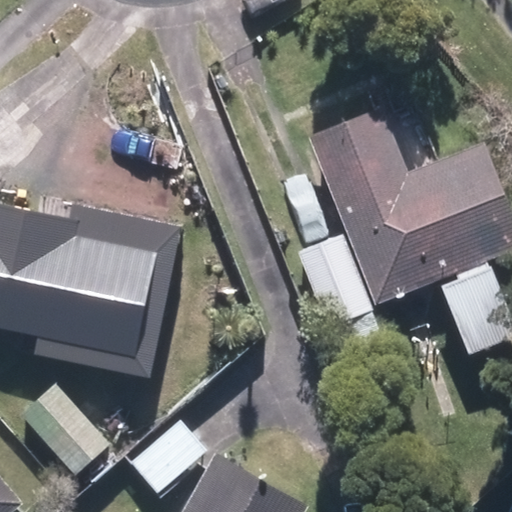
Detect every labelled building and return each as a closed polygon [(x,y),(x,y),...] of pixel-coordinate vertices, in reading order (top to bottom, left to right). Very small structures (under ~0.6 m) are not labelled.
[(405,85),(326,123),(410,294),(511,244),(511,193),(468,105),(425,126),(405,85)] [(0,197),(0,309),(174,336),(191,226),(0,197)] [(108,443),(50,384),(14,419),(72,478),(108,443)] [(149,495),(201,449),(173,418),(103,479),(116,494),(134,478),(149,495)] [(207,462),(179,511),(298,511),(299,511),(207,462)] [(0,490),(0,511),(7,511),(14,508),(0,490)]
